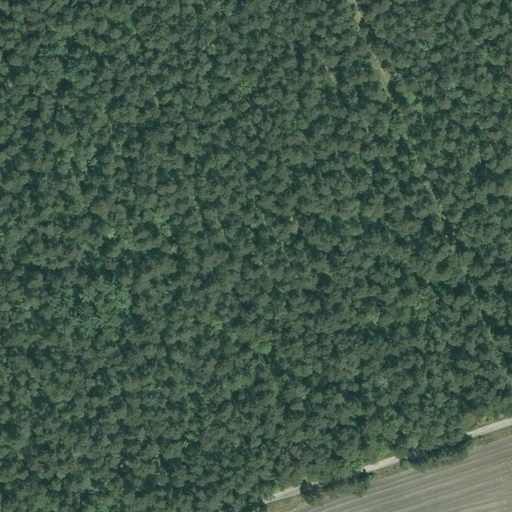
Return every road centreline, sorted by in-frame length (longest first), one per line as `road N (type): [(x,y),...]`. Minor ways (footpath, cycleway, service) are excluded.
road 1 (track): [(511,374),(354,0)]
road 2 (track): [(222,511),(511,417)]
